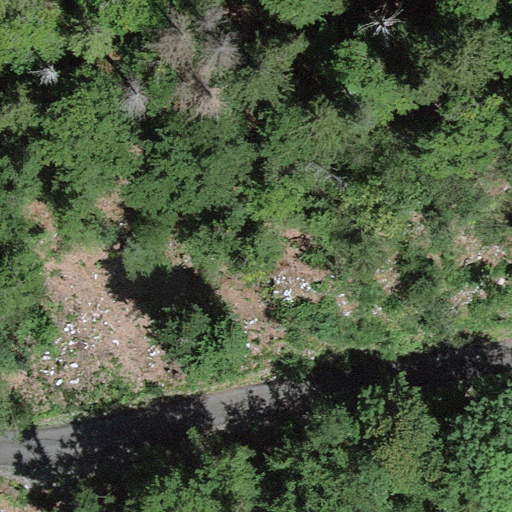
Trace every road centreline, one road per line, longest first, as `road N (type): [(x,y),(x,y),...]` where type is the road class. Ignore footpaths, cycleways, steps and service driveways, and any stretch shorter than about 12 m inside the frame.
road 1 (track): [(511,362),(59,442),(0,441)]
road 2 (track): [(511,481),(193,461),(138,427)]
